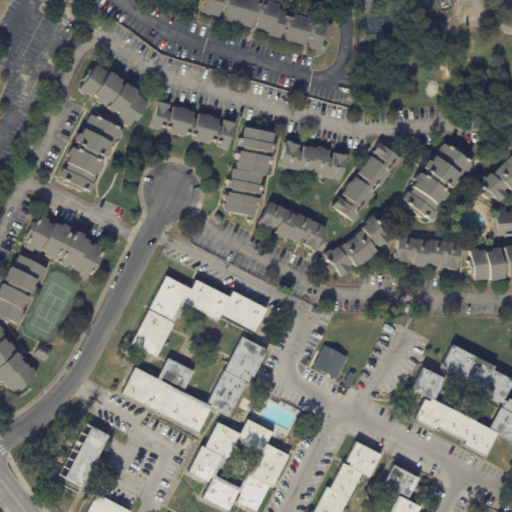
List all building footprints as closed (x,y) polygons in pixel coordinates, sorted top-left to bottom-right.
[(261,0),(279,5),(278,7),(335,24),(331,39),(324,37),(322,45),(324,45),(322,51),(310,47),(312,41),(308,41),(307,46),(286,40),(288,33),(284,32),(282,38),(271,35),(271,34),(253,29),(255,23),(251,22),(249,28),(241,26),(241,25),(231,22),(230,23),(220,20),(222,13),(217,12),(215,18),(199,13),(203,0),(261,0)] [(363,10),(360,0),(373,0),(376,7),(363,10)] [(121,82),(132,91),(132,92),(145,102),(141,108),(144,110),(135,121),(132,119),(126,127),(121,123),(122,122),(115,117),(116,116),(111,112),(110,113),(108,112),(108,113),(103,109),(104,109),(92,100),(93,99),(89,96),(87,99),(75,90),(81,83),(78,81),(87,69),(89,71),(94,65),(105,73),(106,71),(117,80),(115,83),(118,85),(121,82)] [(156,100),(169,104),(168,107),(171,108),(172,105),(178,107),(179,106),(186,109),(193,111),(193,113),(196,114),(196,113),(203,115),(204,114),(212,116),(211,117),(217,119),(216,124),(220,125),(221,119),(232,123),(225,148),(216,146),(217,143),(209,140),(208,144),(191,139),(192,135),(183,133),(182,137),(166,132),(167,128),(159,126),(157,130),(148,127),(156,100)] [(119,130),(114,140),(112,138),(109,144),(104,142),(101,148),(104,150),(102,155),(100,154),(96,162),(97,163),(95,166),(97,167),(94,172),(90,170),(89,171),(89,172),(89,174),(88,173),(87,175),(91,178),(88,184),(92,185),(90,191),(88,190),(87,193),(79,190),(78,193),(60,185),(61,182),(54,179),(59,168),(62,169),(64,165),(58,162),(72,133),(74,134),(78,127),(81,129),(88,115),(96,118),(97,115),(115,124),(113,127),(119,130)] [(271,132),(268,144),(271,145),(270,149),(268,156),(266,155),(265,159),(266,159),(265,164),(264,164),(262,176),(258,175),(256,185),(258,186),(257,193),(254,193),(253,200),(255,201),(254,205),(252,205),(250,217),(220,211),(222,198),(218,198),(219,194),(222,195),(224,183),(221,182),(222,179),(225,179),(225,178),(227,178),(229,168),(232,168),(234,159),(232,158),(232,157),(230,156),(230,152),(233,152),(234,149),(235,150),(237,142),(233,141),(234,137),(238,138),(238,137),(239,137),(241,126),(271,132)] [(335,179),(305,171),(305,174),(282,168),(282,167),(274,165),(281,141),(282,141),(282,139),(293,143),(305,147),(305,145),(313,147),(313,145),(321,147),(320,149),(325,150),(324,155),(328,156),(329,152),(337,154),(337,152),(346,155),(344,163),(340,162),(335,179)] [(398,158),(396,160),(397,161),(393,166),(389,162),(383,170),(387,173),(383,178),(380,180),(382,181),(377,187),(374,184),(368,191),(372,195),(368,199),(367,198),(364,201),(365,203),(362,207),(358,205),(352,212),(356,215),(352,220),(352,219),(349,222),(328,205),(336,195),(337,196),(343,189),(342,188),(347,181),(348,181),(352,176),(356,179),(359,176),(355,173),(360,167),(358,166),(363,160),(364,160),(368,155),(372,158),(374,155),(370,151),(378,142),(398,158)] [(470,164),(464,173),(462,171),(458,176),(453,173),(450,179),(452,181),(449,186),(448,185),(443,192),(443,193),(442,196),(443,196),(439,201),(435,198),(434,200),(435,201),(434,202),(433,202),(432,204),(436,207),(432,212),(436,215),(432,220),(431,219),(429,221),(422,217),(420,220),(404,209),(405,207),(399,203),(406,193),(408,194),(410,190),(405,186),(423,160),(425,161),(429,155),(432,157),(441,144),(449,149),(451,146),(467,157),(464,160),(470,164)] [(511,188),(509,192),(505,188),(502,191),(504,193),(495,202),(489,196),(486,200),(475,188),(477,185),(475,183),(488,170),(491,173),(511,153),(510,151),(511,149),(511,188)] [(267,202),(274,206),(275,205),(280,208),(280,209),(295,217),(296,214),(303,218),(303,217),(309,220),(309,221),(312,223),(312,222),(318,225),(318,226),(324,229),(316,244),(317,245),(313,252),(300,245),(302,241),(299,239),(296,244),(292,242),(291,242),(284,239),(283,241),(271,235),(275,229),(271,227),(269,231),(260,227),(260,228),(254,225),(258,219),(267,202)] [(511,234),(509,235),(509,236),(502,236),(493,236),(492,222),(491,222),(490,210),(504,209),(505,212),(511,212),(510,209),(511,208),(511,234)] [(212,217),(215,214),(221,219),(217,224),(211,218),(212,217)] [(100,248),(98,252),(100,253),(99,255),(101,256),(91,274),(88,272),(84,280),(77,275),(78,273),(72,270),(73,269),(65,264),(63,267),(47,258),(47,259),(41,256),(42,253),(39,252),(39,253),(32,250),(31,252),(23,247),(25,243),(20,241),(22,237),(23,238),(25,235),(23,234),(32,219),(35,221),(38,215),(56,226),(58,223),(66,227),(64,231),(69,234),(71,230),(79,235),(78,237),(92,245),(93,243),(101,247),(100,248)] [(369,216),(372,220),(372,219),(374,222),(379,219),(386,229),(382,232),(387,240),(377,247),(375,244),(371,247),(374,251),(370,255),(370,256),(353,268),(350,264),(346,266),(349,270),(339,277),(334,270),(329,274),(324,266),(327,264),(326,261),(323,263),(321,260),(323,258),(321,254),(328,249),(329,251),(335,247),(360,230),(358,227),(364,223),(363,222),(365,220),(365,219),(369,216)] [(396,236),(427,242),(427,239),(457,245),(455,261),(456,261),(454,271),(445,269),(445,268),(440,267),(441,262),(437,261),(435,267),(423,265),(422,268),(415,267),(415,266),(407,264),(408,259),(406,258),(405,263),(399,262),(399,263),(392,262),(393,261),(390,260),(395,236),(396,236)] [(511,274),(503,277),(503,276),(502,276),(501,274),(499,275),(500,278),(486,281),(486,280),(480,281),(480,280),(472,281),(471,274),(468,275),(465,261),(467,260),(465,251),(475,249),(475,251),(482,250),(482,252),(487,251),(487,249),(506,245),(506,247),(511,246),(511,274)] [(46,270),(47,270),(43,278),(39,276),(36,282),(31,280),(28,286),(30,288),(26,295),(21,292),(20,295),(26,299),(22,306),(19,304),(17,309),(21,311),(17,317),(20,319),(16,326),(8,321),(6,325),(0,321),(0,286),(2,283),(0,282),(0,277),(5,267),(10,270),(17,256),(23,259),(25,256),(38,263),(37,265),(46,270)] [(185,289),(187,290),(191,281),(225,299),(228,292),(263,310),(251,333),(246,330),(245,333),(216,318),(214,321),(180,303),(153,358),(127,345),(161,277),(185,289)] [(9,349),(5,352),(8,356),(12,353),(14,355),(15,354),(18,359),(16,360),(20,366),(24,363),(29,370),(31,368),(34,372),(34,373),(35,374),(28,379),(30,383),(19,392),(17,389),(11,394),(1,381),(0,381),(0,328),(2,331),(0,333),(4,338),(0,341),(3,345),(6,343),(9,347),(9,348),(10,349),(9,349)] [(228,416),(228,417),(208,407),(206,410),(208,411),(197,433),(119,394),(132,368),(155,380),(165,359),(191,372),(181,393),(208,406),(209,404),(207,403),(239,338),(265,351),(248,385),(245,383),(228,416)] [(32,354),(38,344),(49,351),(43,362),(31,355),(32,354)] [(344,357),(333,379),(310,367),(321,346),(344,357)] [(497,437),(493,435),(482,457),(460,446),(462,443),(433,428),(431,431),(410,420),(420,401),(424,403),(426,400),(407,390),(418,369),(432,376),(447,347),(489,368),(488,371),(509,382),(500,401),(502,403),(504,400),(511,404),(511,432),(507,442),(497,437)] [(348,373),(352,375),(346,388),(340,385),(347,372),(348,373)] [(270,434),(264,446),(287,458),(270,489),(267,488),(253,511),(251,511),(234,503),(239,495),(236,493),(226,511),(224,511),(201,499),(211,481),(208,479),(205,483),(186,473),(200,448),(202,449),(215,424),(238,436),(246,421),(270,434)] [(106,436),(80,487),(62,478),(88,427),(106,436)] [(357,479),(340,511),(312,511),(324,487),(328,488),(340,463),(347,466),(348,463),(344,461),(353,442),(379,455),(368,478),(359,473),(357,479)] [(386,511),(394,497),(378,489),(389,467),(415,480),(404,502),(417,508),(415,511),(386,511)] [(126,511),(87,511),(95,496),(126,511)]
